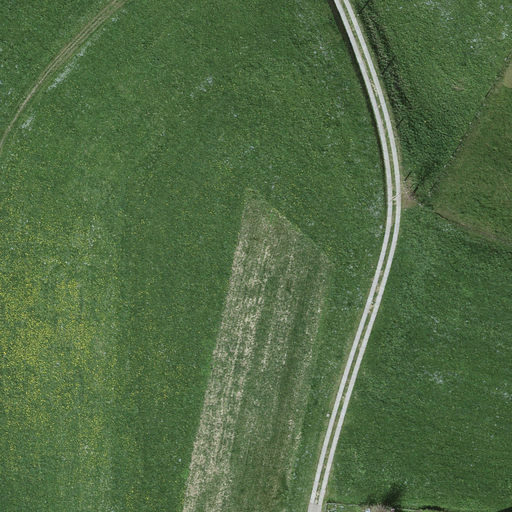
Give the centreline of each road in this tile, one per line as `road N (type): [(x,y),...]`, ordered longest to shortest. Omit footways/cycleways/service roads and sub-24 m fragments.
road 1 (track): [(339,0),(376,86),(397,210),(317,511)]
road 2 (track): [(0,142),(25,95),(126,0)]
